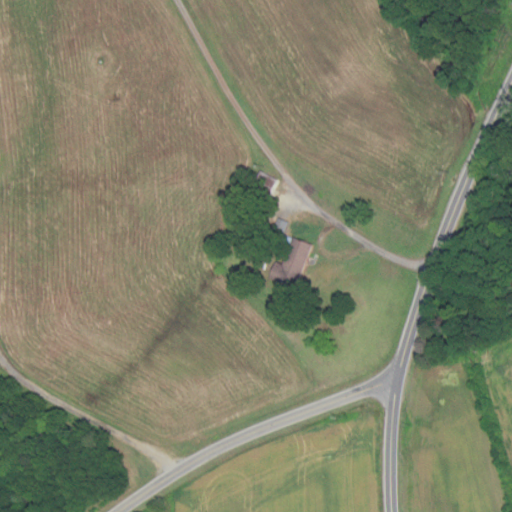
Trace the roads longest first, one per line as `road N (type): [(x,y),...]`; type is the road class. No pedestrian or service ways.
road 1 (residential): [(394,511),(397,396),(408,347),(511,83)]
road 2 (residential): [(119,511),(198,458),(400,381)]
